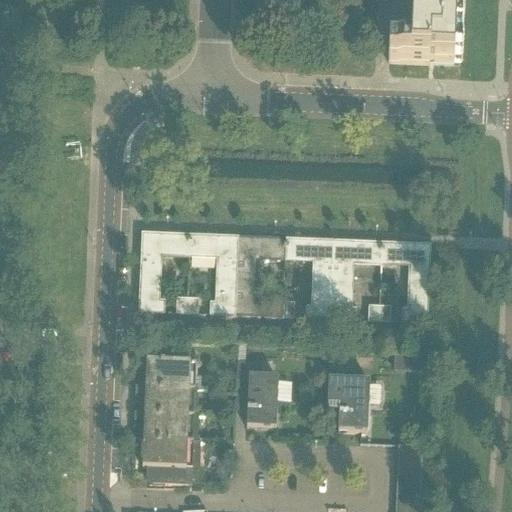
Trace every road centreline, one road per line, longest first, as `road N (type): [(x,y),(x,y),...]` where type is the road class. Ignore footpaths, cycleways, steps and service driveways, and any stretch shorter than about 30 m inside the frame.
road 1 (tertiary): [(212,99),(154,96),(122,120),(108,349)]
road 2 (tertiary): [(511,117),(212,99)]
road 3 (residential): [(225,510),(226,453),(376,462),(376,511)]
road 4 (tertiary): [(108,349),(102,505)]
road 5 (residential): [(225,510),(102,505)]
